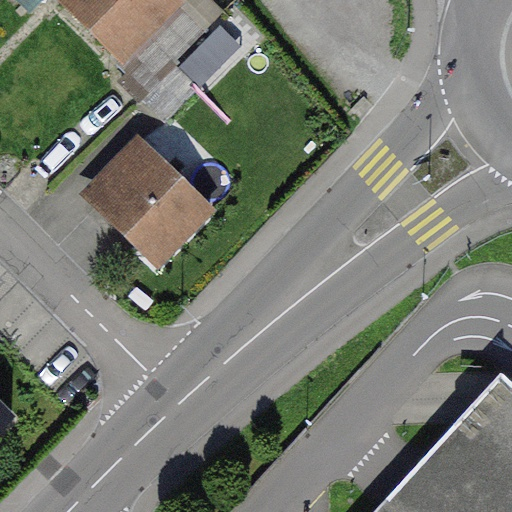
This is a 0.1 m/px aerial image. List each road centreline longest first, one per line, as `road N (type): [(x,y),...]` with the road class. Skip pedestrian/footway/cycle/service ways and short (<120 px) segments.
road 1 (secondary): [(476,46),(441,126),(185,401)]
road 2 (secondary): [(185,401),(511,182)]
road 3 (residential): [(0,215),(185,401)]
road 4 (secondary): [(185,401),(72,511)]
